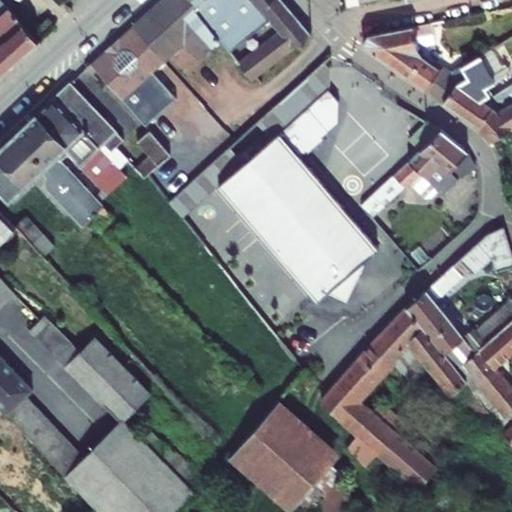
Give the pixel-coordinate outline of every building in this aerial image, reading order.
[(0,0),(0,77),(38,42),(0,0)] [(133,26),(165,62),(185,43),(200,59),(221,39),(193,0),(167,0),(162,5),(160,2),(133,26)] [(281,0),(193,0),(221,39),(231,52),(272,21),(281,34),(241,65),(252,79),(310,34),(281,0)] [(348,13),(348,12),(346,0),(331,0),(334,15),(348,13)] [(394,8),(436,0),(346,0),(348,12),(393,3),(394,8)] [(105,51),(136,88),(138,90),(156,74),(154,72),(165,62),(133,26),(105,51)] [(420,54),(413,30),(364,39),(360,50),(447,108),(459,89),(465,85),(420,54)] [(123,101),(136,88),(105,51),(92,64),(123,101)] [(276,109),(259,124),(272,139),(280,132),(331,87),(334,68),(329,62),(296,91),(307,103),(286,121),(276,109)] [(459,89),(447,108),(482,132),(500,112),(493,107),(475,95),(486,89),(479,77),(465,85),(459,89)] [(123,139),(71,83),(16,134),(93,218),(102,227),(114,216),(68,168),(75,161),(108,195),(132,172),(112,150),(123,139)] [(296,91),(276,109),(286,121),(307,103),(296,91)] [(482,132),(493,149),(511,138),(511,95),(493,107),(500,112),(482,132)] [(407,139),(418,151),(440,130),(426,122),(407,139)] [(429,188),(444,174),(465,154),(440,130),(418,151),(362,205),(370,213),(415,173),(429,188)] [(170,155),(150,131),(138,141),(158,165),(170,155)] [(380,246),(280,132),(272,139),(245,163),(220,185),(320,299),(330,289),(349,298),(364,260),(380,246)] [(93,218),(16,134),(0,149),(0,191),(10,202),(42,171),(47,176),(47,186),(84,226),(93,218)] [(232,148),(172,201),(184,216),(220,185),(245,163),(232,148)] [(448,179),(444,174),(429,188),(433,193),(448,179)] [(0,209),(0,243),(17,226),(0,209)] [(496,274),(511,268),(511,259),(502,231),(487,237),(464,257),(476,272),(477,273),(491,262),(496,274)] [(454,276),(448,268),(402,309),(451,371),(460,363),(499,329),(489,318),(471,333),(467,328),(458,337),(428,299),(454,276)] [(0,288),(5,284),(0,279),(0,306),(9,298),(0,288)] [(499,329),(511,317),(511,307),(508,302),(489,318),(499,329)] [(402,309),(315,406),(350,438),(339,450),(361,470),(372,457),(412,493),(432,471),(396,440),(404,432),(373,405),(366,413),(354,402),(388,364),(395,371),(414,355),(449,397),(463,387),(451,371),(402,309)] [(511,317),(499,329),(460,363),(451,371),(463,387),(466,390),(475,382),(503,414),(511,406),(511,392),(491,368),(511,350),(511,317)] [(97,511),(176,511),(193,494),(113,412),(139,388),(84,330),(69,344),(62,336),(54,342),(37,324),(32,329),(50,347),(47,349),(95,402),(42,456),(97,511)] [(0,363),(0,414),(1,415),(26,390),(0,363)] [(336,455),(275,401),(226,457),(287,509),(336,455)] [(511,426),(503,434),(511,445),(511,426)]
